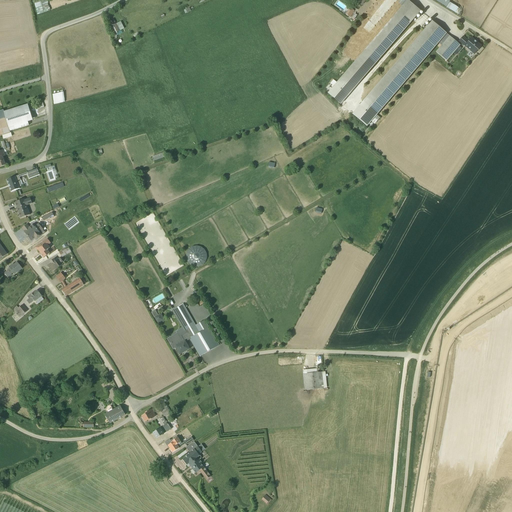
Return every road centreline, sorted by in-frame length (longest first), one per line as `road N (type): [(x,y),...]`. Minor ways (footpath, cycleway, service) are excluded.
road 1 (unclassified): [(130,408),(219,364),(275,352),(419,358)]
road 2 (unclassified): [(0,172),(45,150),(45,34),(125,0)]
road 3 (residential): [(130,408),(0,211)]
road 4 (track): [(389,511),(406,356)]
road 5 (unclassified): [(0,419),(66,440),(134,416)]
